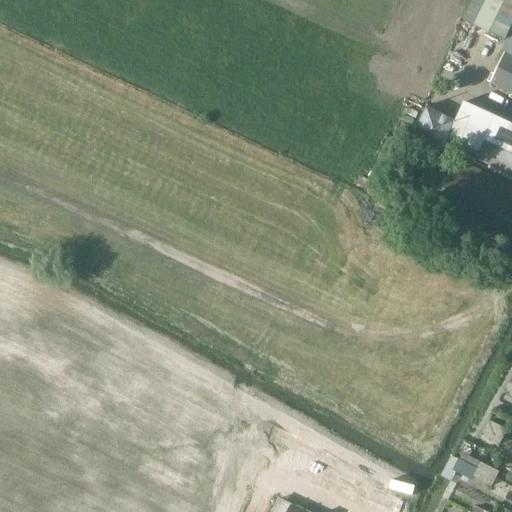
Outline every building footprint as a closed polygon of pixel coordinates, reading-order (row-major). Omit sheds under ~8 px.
[(511,0),(487,0),(476,25),(505,39),(501,49),(505,51),(490,82),(511,92),(511,0)] [(466,25),(457,44),(465,47),(474,29),(466,25)] [(511,171),(511,122),(466,101),(456,121),(449,137),(450,138),(511,166),(509,170),(511,171)] [(428,107),(414,136),(444,151),(450,138),(449,137),(456,121),(428,107)] [(511,257),(511,187),(447,154),(419,210),(511,257)] [(504,437),(507,430),(490,421),(486,428),(504,437)] [(500,444),(504,437),(486,428),(482,435),(500,444)] [(458,459),(452,470),(456,472),(472,480),(474,477),(477,471),(478,469),(460,459),(458,459)] [(481,463),(478,469),(496,478),(498,475),(499,472),(499,471),(481,462),(481,463)] [(477,471),(474,477),(492,486),(495,480),(496,478),(478,469),(477,471)] [(309,511),(292,503),(291,505),(279,499),(272,511),(309,511)]
